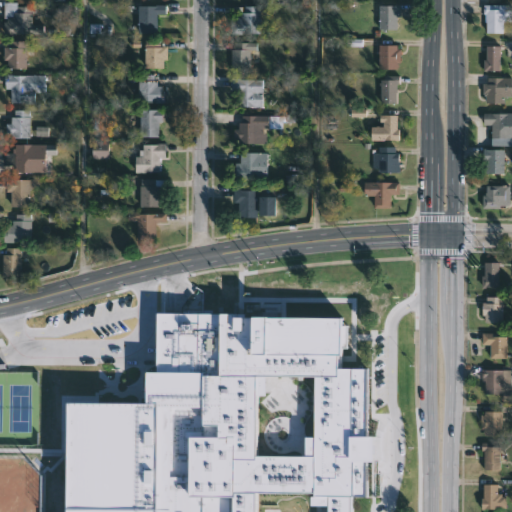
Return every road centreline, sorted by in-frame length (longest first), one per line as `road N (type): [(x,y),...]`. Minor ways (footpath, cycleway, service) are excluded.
road 1 (tertiary): [(0,305),(202,256),(427,234)]
road 2 (secondary): [(427,234),(426,511)]
road 3 (secondary): [(443,511),(452,235)]
road 4 (residential): [(202,0),(202,256)]
road 5 (secondary): [(452,235),(450,0)]
road 6 (secondary): [(431,0),(427,234)]
